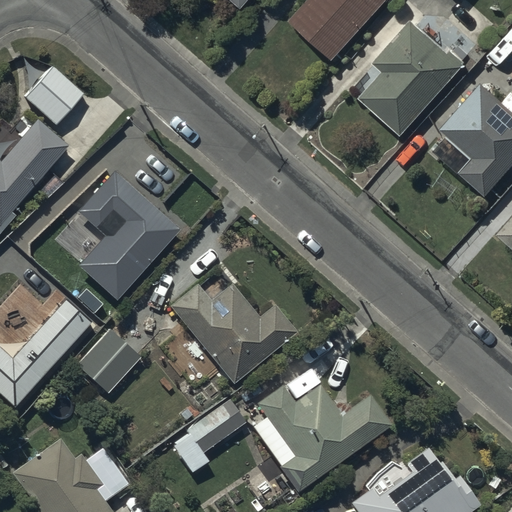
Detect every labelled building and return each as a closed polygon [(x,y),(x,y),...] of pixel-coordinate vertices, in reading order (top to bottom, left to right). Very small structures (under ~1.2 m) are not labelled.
[(228,0),(239,9),(247,0),(228,0)] [(305,0),(286,21),(330,61),(385,0),(305,0)] [(380,72),(356,98),(399,136),(466,63),(450,48),(446,53),(409,20),(370,63),(380,72)] [(83,95),(50,66),(22,99),(54,128),(83,95)] [(479,82),(438,130),(470,159),(457,173),(484,197),(492,188),(500,195),(511,181),(511,173),(508,170),(511,165),(511,91),(501,101),(479,82)] [(0,231),(13,216),(9,213),(66,147),(34,120),(0,159),(0,231)] [(102,237),(76,266),(115,302),(178,230),(113,170),(75,212),(102,237)] [(511,214),(494,234),(511,249),(511,214)] [(0,239),(0,277),(1,279),(0,280),(0,300),(12,289),(13,290),(46,258),(14,226),(0,239)] [(194,284),(166,307),(229,385),(295,332),(272,304),(256,317),(229,283),(207,301),(194,284)] [(95,297),(72,322),(92,340),(115,314),(95,297)] [(109,329),(75,365),(106,395),(140,358),(109,329)] [(263,418),(249,427),(277,467),(275,468),(293,493),(388,426),(366,396),(338,415),(316,384),(290,402),(279,386),(253,404),(263,418)] [(199,455),(244,423),(226,399),(182,431),(199,455)] [(58,439),(11,473),(37,511),(110,511),(94,490),(99,486),(78,455),(73,459),(58,439)] [(352,511),(469,511),(477,506),(454,475),(450,479),(437,460),(434,462),(424,448),(401,464),(407,473),(373,497),(368,489),(347,504),(352,511)]
